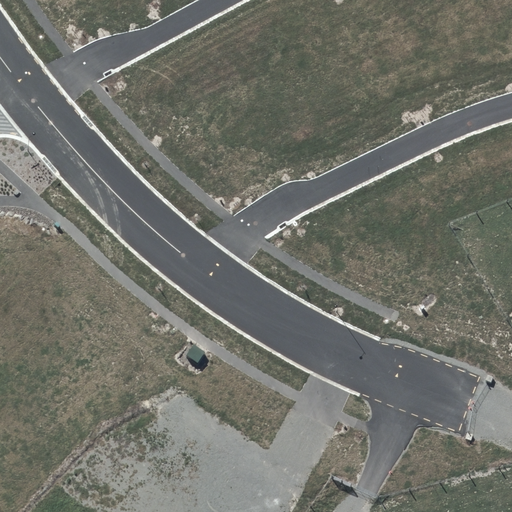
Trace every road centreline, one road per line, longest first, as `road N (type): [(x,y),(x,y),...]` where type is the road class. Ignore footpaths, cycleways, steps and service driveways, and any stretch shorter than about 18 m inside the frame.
road 1 (residential): [(511,102),(471,112),(249,222),(196,264)]
road 2 (residential): [(196,264),(344,362),(449,408)]
road 3 (residential): [(18,86),(196,264)]
road 4 (track): [(403,388),(363,492),(345,511)]
